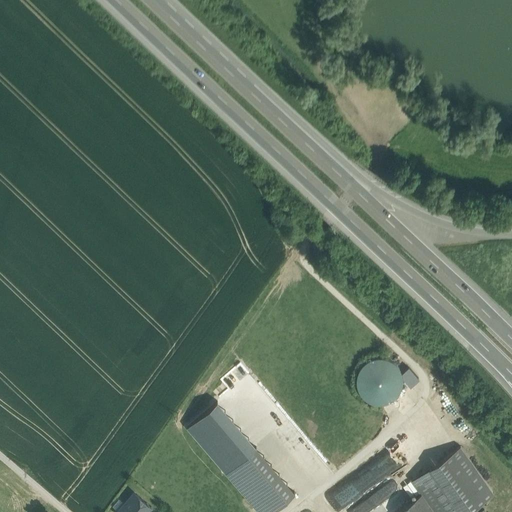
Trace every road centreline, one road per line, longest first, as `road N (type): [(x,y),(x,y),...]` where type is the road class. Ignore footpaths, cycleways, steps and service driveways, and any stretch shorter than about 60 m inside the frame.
road 1 (motorway): [(116,0),(511,378)]
road 2 (track): [(379,126),(379,161),(298,250),(429,377),(429,388),(414,416),(298,511)]
road 3 (motorway): [(511,338),(325,162)]
road 4 (motorway): [(325,162),(153,0)]
road 5 (motorway): [(511,231),(434,216),(325,162)]
